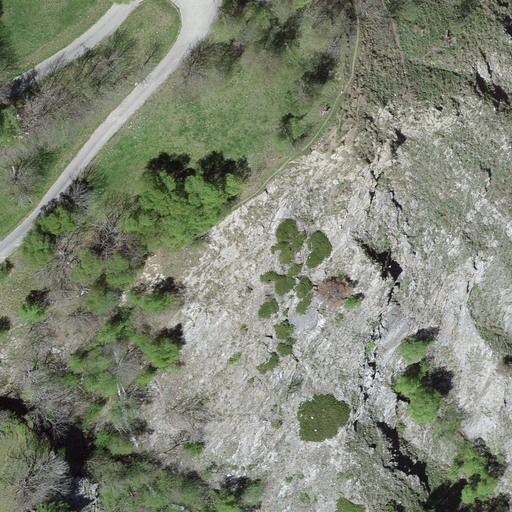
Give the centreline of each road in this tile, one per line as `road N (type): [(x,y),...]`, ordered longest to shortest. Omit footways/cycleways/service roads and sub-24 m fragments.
road 1 (track): [(0,248),(188,41),(197,17),(193,0)]
road 2 (track): [(128,0),(72,48),(0,92)]
